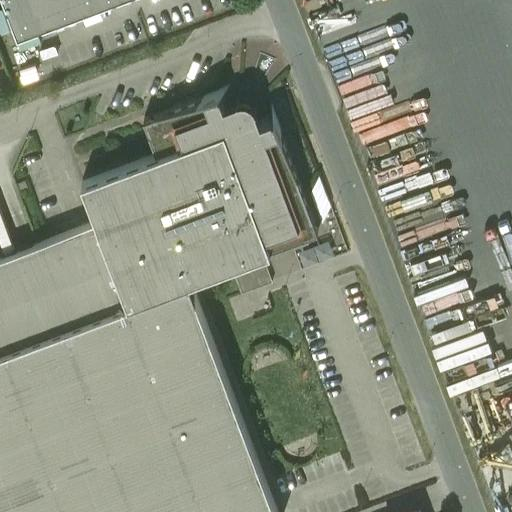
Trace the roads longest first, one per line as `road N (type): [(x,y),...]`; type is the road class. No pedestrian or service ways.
road 1 (unclassified): [(278,0),(470,511)]
road 2 (unknown): [(287,23),(0,134)]
road 3 (unknown): [(454,469),(380,484),(328,511)]
